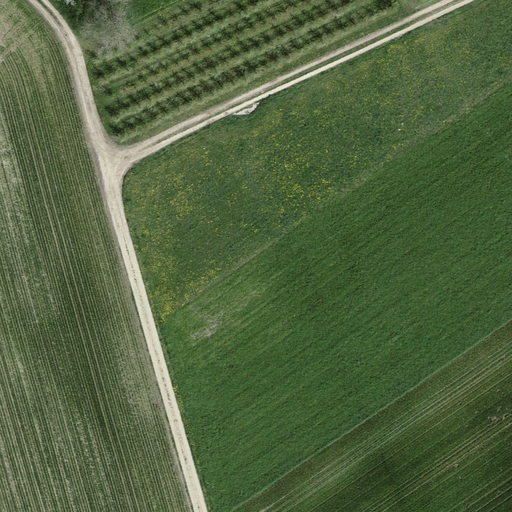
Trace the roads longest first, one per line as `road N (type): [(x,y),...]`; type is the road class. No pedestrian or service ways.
road 1 (track): [(109,180),(480,0)]
road 2 (track): [(109,180),(195,511)]
road 3 (track): [(42,0),(73,48),(109,180)]
